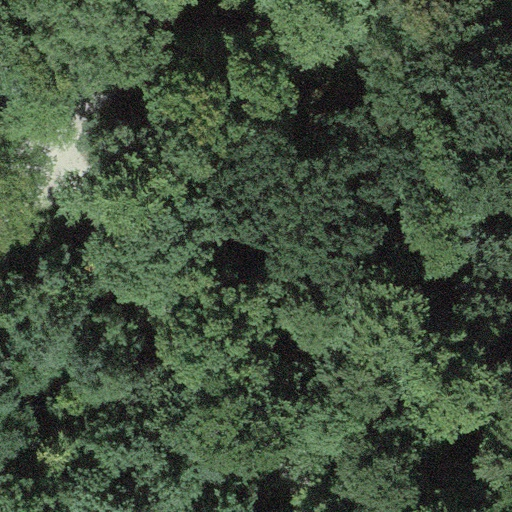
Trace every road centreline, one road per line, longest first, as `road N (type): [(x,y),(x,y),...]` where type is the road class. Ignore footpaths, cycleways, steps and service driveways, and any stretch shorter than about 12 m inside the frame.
road 1 (track): [(0,82),(317,511)]
road 2 (track): [(166,0),(0,224)]
